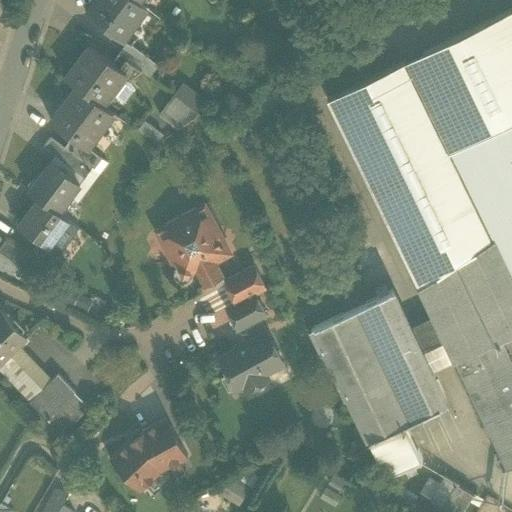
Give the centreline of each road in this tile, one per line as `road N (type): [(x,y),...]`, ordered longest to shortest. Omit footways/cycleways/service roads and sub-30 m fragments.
road 1 (residential): [(0,293),(121,339),(157,338),(195,323)]
road 2 (residential): [(41,0),(0,126)]
